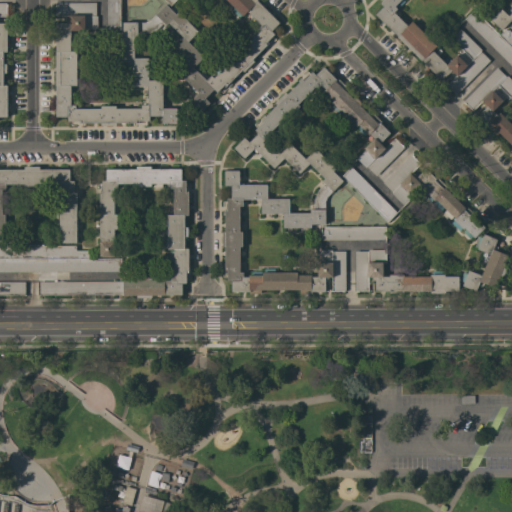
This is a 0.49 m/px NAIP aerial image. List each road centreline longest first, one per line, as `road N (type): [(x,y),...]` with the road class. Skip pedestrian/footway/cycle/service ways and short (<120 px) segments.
road 1 (tertiary): [(511,321),(0,323)]
road 2 (residential): [(310,34),(205,148),(0,149)]
road 3 (residential): [(332,42),(511,223)]
road 4 (residential): [(511,186),(348,31)]
road 5 (residential): [(31,0),(32,149)]
road 6 (residential): [(205,148),(204,287)]
road 7 (residential): [(310,34),(326,42),(344,36),(351,24),(345,4),(313,2),(305,20),(310,34)]
